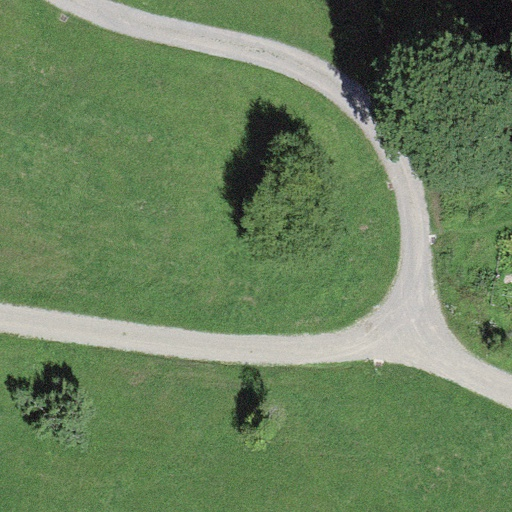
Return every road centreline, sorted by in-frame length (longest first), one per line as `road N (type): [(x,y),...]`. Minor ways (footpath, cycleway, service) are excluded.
road 1 (track): [(408,347),(417,221),(373,115),(315,74),(265,54),(100,16),(72,0)]
road 2 (track): [(0,319),(208,348),(408,347)]
